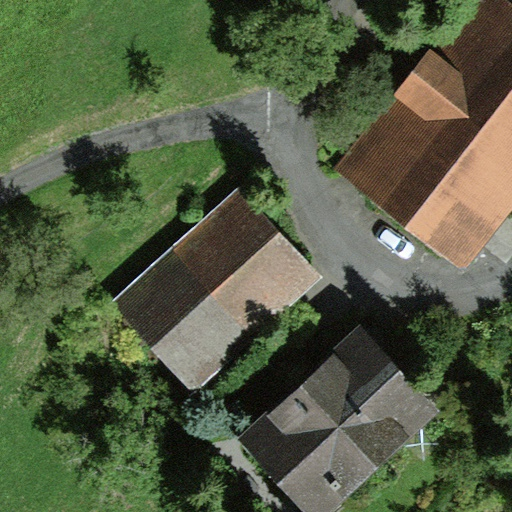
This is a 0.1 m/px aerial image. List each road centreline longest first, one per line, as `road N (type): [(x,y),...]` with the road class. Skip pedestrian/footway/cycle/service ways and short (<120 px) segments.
road 1 (unclassified): [(349,0),(291,127),(338,225),(412,288),(511,295)]
road 2 (track): [(0,198),(103,151),(291,127)]
